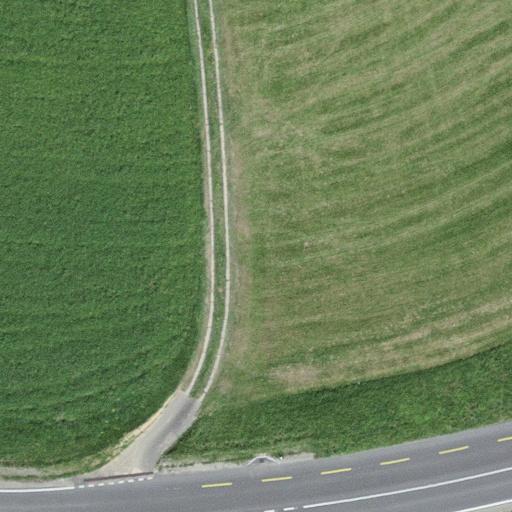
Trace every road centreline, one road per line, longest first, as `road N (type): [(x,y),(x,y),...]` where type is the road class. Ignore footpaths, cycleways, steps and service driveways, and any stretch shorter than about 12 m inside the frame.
road 1 (track): [(72,511),(173,425),(208,368),(220,252),(203,0)]
road 2 (secondary): [(511,467),(269,511)]
